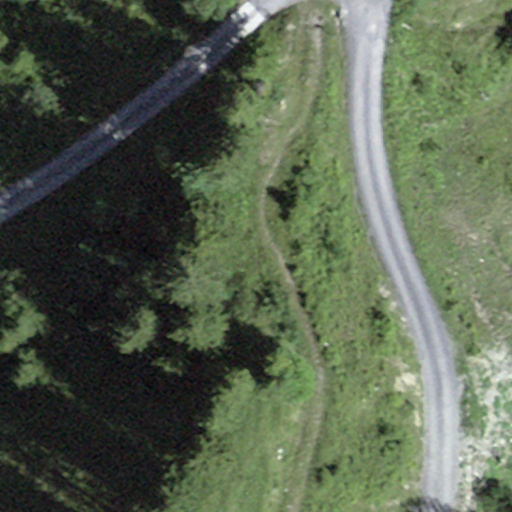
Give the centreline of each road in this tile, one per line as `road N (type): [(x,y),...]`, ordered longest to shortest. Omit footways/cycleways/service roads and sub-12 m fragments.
road 1 (track): [(363,0),(374,182),(441,383),(437,511)]
road 2 (track): [(0,209),(77,157),(263,0)]
